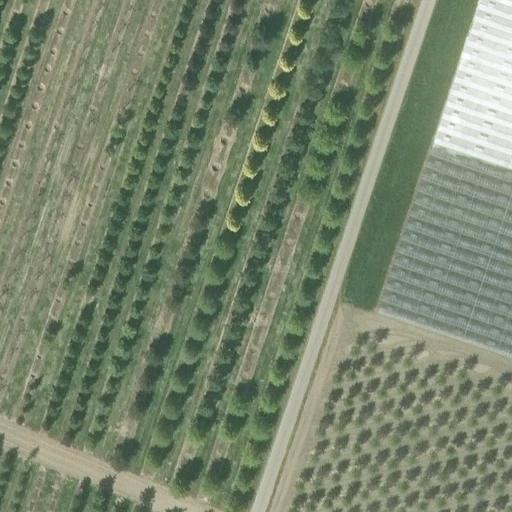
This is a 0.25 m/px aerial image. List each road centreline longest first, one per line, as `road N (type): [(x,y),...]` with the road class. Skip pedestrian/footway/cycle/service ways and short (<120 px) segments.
road 1 (track): [(429,0),(257,511)]
road 2 (track): [(0,430),(193,511)]
